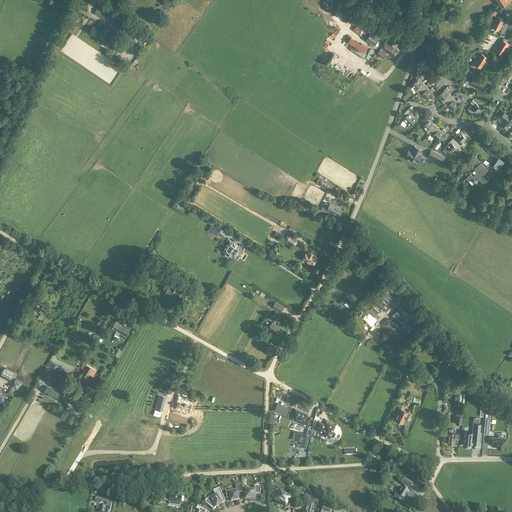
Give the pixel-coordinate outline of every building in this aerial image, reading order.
[(98,7),(94,14),(105,20),(109,13),(98,7)] [(504,19),(497,16),(495,22),(502,25),(504,19)] [(118,21),(115,26),(122,30),(125,25),(118,21)] [(369,30),(359,22),(353,30),(364,38),(369,30)] [(492,28),(499,31),(502,25),(495,22),(492,28)] [(119,33),(121,31),(118,30),(116,32),(114,30),(109,38),(116,42),(121,34),(119,33)] [(366,40),(373,46),(380,37),(372,31),(366,40)] [(351,37),(348,42),(364,52),(367,48),(351,37)] [(502,40),(499,46),(505,50),(509,44),(502,40)] [(383,58),(386,55),(385,54),(387,51),(394,56),(398,50),(392,46),(392,45),(386,41),(381,49),(383,50),(382,52),(379,50),(377,54),(383,58)] [(496,51),(502,55),(505,50),(499,46),(496,51)] [(353,52),(361,57),(364,53),(355,47),(353,52)] [(371,49),(366,59),(369,60),(374,51),(371,49)] [(430,61),(431,62),(429,63),(430,65),(430,66),(431,68),(437,65),(438,67),(440,66),(438,63),(441,62),(438,56),(440,55),(437,51),(432,54),(433,57),(434,56),(435,58),(434,59),(430,61)] [(488,58),(481,54),(478,59),(484,63),(488,58)] [(474,64),(481,69),(484,63),(478,59),(474,64)] [(372,84),(375,79),(362,71),(357,79),(360,81),(362,78),(372,84)] [(477,76),(470,72),(466,80),(470,82),(469,85),(479,90),(481,90),(483,86),(484,82),(476,78),(477,76)] [(411,86),(414,89),(417,93),(418,92),(418,93),(426,85),(423,83),(422,83),(421,81),(423,79),(420,76),(420,77),(419,75),(416,77),(418,79),(411,86)] [(419,93),(418,94),(422,97),(425,99),(434,90),(432,88),(430,90),(428,88),(426,85),(418,93),(419,93)] [(449,94),(447,92),(449,90),(447,87),(438,97),(441,100),(443,104),(444,103),(445,104),(452,96),(449,94)] [(444,105),(449,108),(452,110),(461,101),(458,99),(456,101),(454,100),(455,99),(452,96),(445,104),(444,105)] [(470,106),(468,109),(472,113),(470,114),(474,118),(475,116),(476,116),(479,112),(482,109),(473,100),(470,103),(473,105),(471,107),(470,106)] [(410,112),(411,111),(409,109),(403,114),(405,115),(402,118),(403,120),(403,121),(407,123),(410,126),(419,117),(416,115),(414,117),(412,115),(413,115),(410,112)] [(504,121),(502,124),(507,128),(511,122),(511,119),(508,116),(509,116),(504,113),(500,117),(504,121)] [(434,124),(432,122),(434,120),(432,117),(431,118),(430,117),(422,125),(423,126),(423,127),(426,130),(428,134),(429,133),(430,134),(437,126),(434,124)] [(443,138),(441,136),(446,131),(443,129),(441,131),(439,130),(440,129),(437,126),(430,134),(429,135),(434,138),(437,141),(438,140),(440,141),(443,138)] [(458,134),(456,136),(453,138),(460,146),(460,145),(462,146),(464,142),(469,136),(463,130),(458,135),(458,134)] [(460,146),(453,138),(450,141),(450,142),(449,144),(445,149),(451,155),(456,150),(460,147),(460,146)] [(489,166),(494,170),(500,169),(500,167),(503,161),(502,160),(504,156),(492,146),(491,147),(487,143),(483,147),(488,151),(491,154),(492,153),(496,156),(489,166)] [(409,158),(416,162),(416,161),(418,162),(421,155),(419,154),(422,150),(415,146),(412,151),(409,149),(406,156),(409,158)] [(432,158),(442,163),(445,157),(435,152),(432,158)] [(470,174),(466,179),(472,185),(474,184),(473,183),(478,178),(484,184),(490,179),(483,171),(486,168),(481,163),(474,169),(477,173),(473,177),(470,174)] [(336,186),(322,179),(321,182),(319,184),(319,185),(333,192),(336,186)] [(336,208),(337,207),(330,203),(327,209),(326,208),(325,210),(326,211),(333,214),(339,217),(342,211),(336,208)] [(221,231),(211,225),(207,231),(217,237),(221,231)] [(298,240),(286,234),(283,240),(294,246),(298,240)] [(235,259),(241,248),(230,241),(223,251),(227,253),(225,255),(229,257),(230,255),(235,259)] [(306,251),(301,260),(313,266),(318,257),(315,256),(318,251),(309,247),(307,251),(306,251)] [(358,255),(359,255),(354,250),(347,257),(352,262),(354,260),(355,261),(359,256),(358,255)] [(375,255),(372,257),(376,262),(375,263),(381,270),(382,270),(383,271),(385,269),(383,268),(385,266),(376,256),(377,256),(376,255),(375,255)] [(159,274),(171,280),(173,275),(167,271),(168,270),(164,268),(163,269),(162,269),(159,274)] [(386,286),(397,297),(401,292),(390,282),(386,286)] [(171,289),(168,287),(165,294),(169,296),(171,298),(172,297),(176,299),(179,293),(176,292),(179,287),(174,284),(171,289)] [(267,294),(258,288),(255,292),(264,298),(267,294)] [(381,295),(390,303),(394,299),(385,291),(381,295)] [(351,306),(356,300),(348,293),(343,300),(346,302),(349,305),(351,306)] [(386,308),(384,306),(386,304),(379,297),(377,300),(375,302),(384,310),(386,308)] [(284,307),(275,302),(272,307),(280,312),(284,307)] [(39,307),(34,303),(30,310),(36,314),(36,312),(38,313),(41,308),(39,307)] [(407,317),(411,312),(403,304),(398,309),(407,317)] [(370,310),(378,317),(380,316),(377,313),(378,311),(373,306),(372,308),(370,310)] [(281,315),(276,311),(272,318),(277,321),(279,317),(281,315)] [(406,321),(396,312),(392,316),(402,325),(406,321)] [(363,316),(372,325),(374,323),(370,320),(372,318),(367,314),(366,315),(365,314),(363,316)] [(118,329),(117,331),(120,333),(119,336),(125,340),(129,331),(120,325),(120,326),(117,324),(120,318),(116,315),(110,327),(114,329),(115,327),(118,329)] [(389,319),(384,324),(395,334),(400,328),(389,319)] [(272,322),(268,329),(276,334),(280,328),(272,322)] [(399,335),(401,337),(405,333),(403,331),(401,329),(397,333),(395,335),(397,337),(399,335)] [(449,355),(455,360),(458,357),(452,351),(451,352),(446,346),(443,349),(449,355)] [(448,370),(450,367),(449,367),(453,361),(448,357),(446,360),(440,369),(445,372),(447,370),(448,370)] [(58,364),(50,360),(47,366),(55,370),(58,364)] [(93,368),(84,363),(81,368),(83,369),(80,373),(87,377),(93,368)] [(41,376),(45,378),(49,372),(55,376),(51,382),(58,386),(63,377),(46,367),(41,376)] [(9,380),(13,374),(3,369),(0,375),(9,380)] [(12,385),(19,389),(22,382),(16,379),(12,385)] [(95,391),(87,386),(85,389),(86,390),(84,393),(90,397),(95,391)] [(50,395),(57,399),(59,393),(52,390),(47,387),(44,393),(50,395)] [(414,394),(411,392),(407,399),(412,401),(412,400),(413,401),(413,402),(420,405),(421,401),(414,398),(413,398),(412,397),(414,394)] [(187,402),(186,402),(187,398),(182,397),(182,395),(175,393),(173,398),(176,399),(174,407),(177,408),(176,411),(183,413),(184,410),(185,410),(187,402)] [(158,402),(157,407),(172,411),(174,405),(158,402)] [(277,402),(274,410),(285,415),(288,407),(277,402)] [(405,423),(405,422),(407,421),(410,415),(409,413),(408,413),(408,412),(401,409),(396,420),(403,423),(404,423),(405,423)] [(302,426),(307,427),(309,422),(305,420),(307,415),(296,410),(293,418),(294,418),(293,420),(303,424),(302,426)] [(335,436),(335,434),(335,433),(333,431),(335,426),(327,423),(326,425),(319,422),(316,430),(323,433),(322,435),(323,435),(325,437),(327,438),(329,438),(330,438),(331,437),(333,437),(335,436)] [(472,433),(464,433),(464,434),(463,444),(463,445),(465,446),(466,446),(469,446),(469,445),(471,445),(472,440),(473,440),(474,439),(479,440),(481,424),(479,424),(475,424),(475,426),(473,426),(472,433)] [(454,444),(455,439),(458,439),(459,434),(455,434),(455,433),(449,433),(449,434),(447,434),(446,435),(445,436),(445,438),(446,439),(448,440),(448,444),(454,444)] [(306,450),(309,437),(303,436),(300,449),(306,450)] [(493,446),(497,446),(497,449),(504,449),(504,447),(505,447),(506,439),(505,439),(505,437),(498,436),(498,438),(494,438),(490,437),(490,444),(493,444),(493,446)] [(398,501),(399,501),(400,502),(401,501),(405,504),(407,500),(406,499),(407,497),(408,495),(408,496),(408,495),(409,493),(407,492),(410,488),(410,489),(413,485),(404,480),(402,483),(405,486),(403,489),(402,489),(400,493),(400,492),(400,493),(399,494),(397,493),(394,498),(399,500),(398,501)] [(231,501),(239,500),(237,494),(242,493),(241,485),(235,486),(236,490),(225,492),(227,499),(231,498),(231,501)] [(246,498),(255,499),(255,495),(260,495),(260,487),(255,487),(255,489),(253,489),(253,491),(246,490),(246,498)] [(206,500),(205,501),(205,502),(205,503),(206,504),(207,504),(213,510),(214,509),(216,507),(216,506),(221,503),(219,500),(223,498),(219,488),(213,491),(215,496),(212,498),(210,497),(208,499),(206,500)] [(147,491),(146,499),(154,501),(155,494),(156,495),(156,492),(150,491),(150,492),(147,491)] [(276,501),(280,504),(285,495),(279,491),(279,492),(276,491),(272,498),(277,500),(276,501)] [(166,494),(165,499),(169,500),(169,502),(170,502),(176,503),(175,505),(180,506),(181,503),(182,496),(181,496),(181,495),(175,494),(175,495),(170,494),(170,495),(166,494)] [(298,498),(292,495),(290,498),(285,495),(280,504),(284,506),(284,504),(289,507),(291,503),(294,505),(298,498)] [(330,511),(331,511),(330,510),(330,509),(325,505),(323,503),(322,508),(323,508),(321,511),(330,511)]
